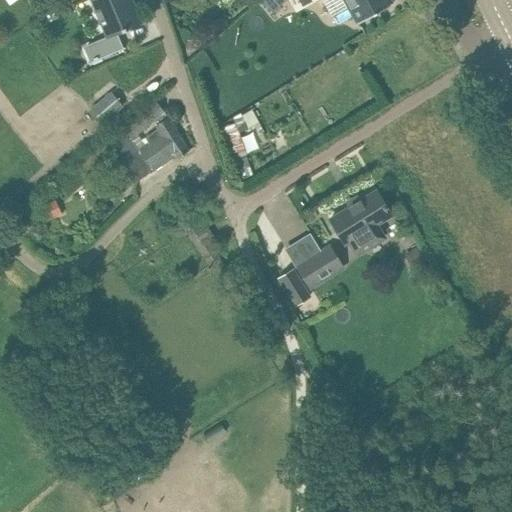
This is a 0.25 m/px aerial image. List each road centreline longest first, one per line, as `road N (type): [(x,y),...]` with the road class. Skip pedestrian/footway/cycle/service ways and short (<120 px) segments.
road 1 (unclassified): [(232,211),(206,159),(55,273),(37,269),(0,237)]
road 2 (unclassified): [(232,211),(478,59)]
